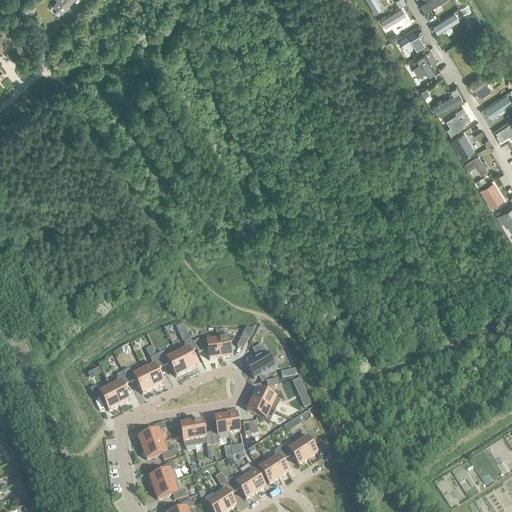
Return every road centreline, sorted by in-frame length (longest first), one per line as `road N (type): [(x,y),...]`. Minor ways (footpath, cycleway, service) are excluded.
road 1 (tertiary): [(72,511),(0,331)]
road 2 (residential): [(140,412),(158,417),(229,405),(237,396),(233,373),(205,377)]
